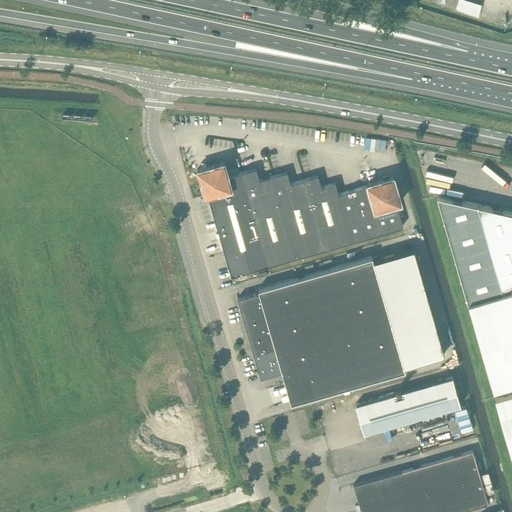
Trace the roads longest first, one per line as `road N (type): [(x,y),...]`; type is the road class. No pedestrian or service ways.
road 1 (unclassified): [(286,511),(261,485),(175,187),(155,146),(161,80)]
road 2 (motorway): [(0,11),(413,73)]
road 3 (secondary): [(161,80),(511,145)]
road 4 (motorway): [(75,0),(413,73)]
road 5 (motorway): [(464,58),(188,0)]
road 6 (motorway): [(464,58),(286,0)]
road 7 (secondary): [(161,80),(0,56)]
road 8 (secondary): [(0,68),(161,80)]
road 9 (unknown): [(322,478),(466,442)]
